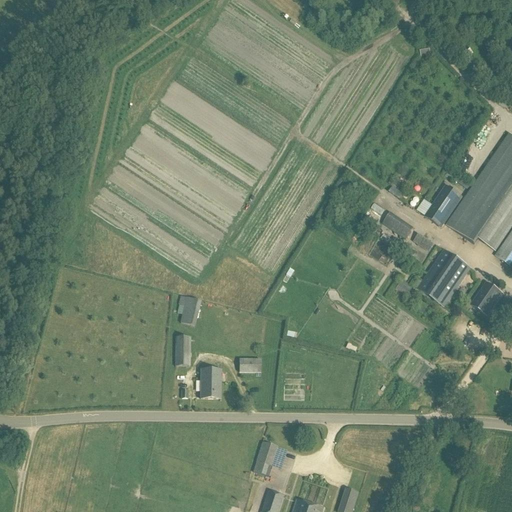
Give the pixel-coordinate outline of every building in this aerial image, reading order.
[(467,48),(461,54),(467,59),(472,53),(467,48)] [(511,136),(510,136),(447,227),(474,246),(478,241),(495,252),(511,227),(511,136)] [(402,195),(405,188),(394,184),(391,190),(402,195)] [(446,188),(425,218),(442,229),(462,199),(446,188)] [(419,209),(426,213),(433,200),(425,196),(419,209)] [(376,201),(373,208),(385,213),(388,205),(376,201)] [(390,214),(383,224),(406,240),(413,230),(390,214)] [(511,234),(496,258),(510,267),(511,264),(511,234)] [(429,253),(434,246),(418,235),(413,243),(429,253)] [(446,253),(419,291),(443,307),(469,269),(446,253)] [(291,264),(289,271),(294,273),(297,266),(291,264)] [(403,279),(400,284),(408,290),(411,285),(403,279)] [(503,296),(486,284),(471,306),(488,318),(503,296)] [(195,297),(189,320),(197,322),(203,299),(195,297)] [(190,368),(190,338),(175,338),(175,367),(190,368)] [(239,360),(239,374),(261,374),(261,361),(239,360)] [(221,400),(221,372),(201,371),(200,400),(221,400)] [(263,444),(256,464),(270,469),(276,448),(263,444)] [(339,511),(354,511),(359,495),(346,491),(339,511)] [(268,492),(265,501),(261,511),(278,511),(282,501),(284,497),(268,492)] [(293,511),(321,511),(322,510),(297,502),(293,511)]
